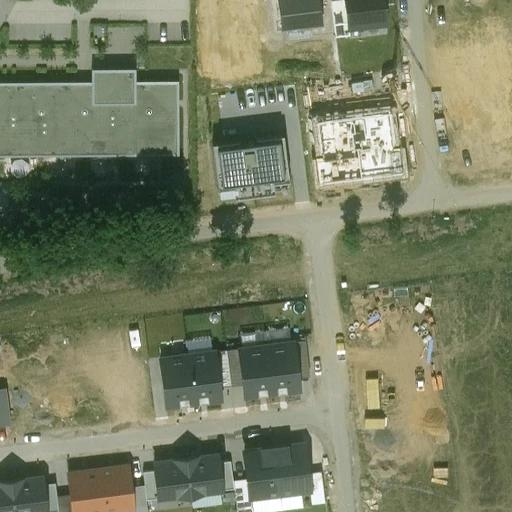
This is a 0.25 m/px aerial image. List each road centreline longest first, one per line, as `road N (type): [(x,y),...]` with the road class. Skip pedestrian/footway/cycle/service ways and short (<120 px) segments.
road 1 (residential): [(0,452),(335,412)]
road 2 (residential): [(0,263),(313,220)]
road 3 (residential): [(431,204),(410,0)]
road 4 (residential): [(313,220),(335,412)]
